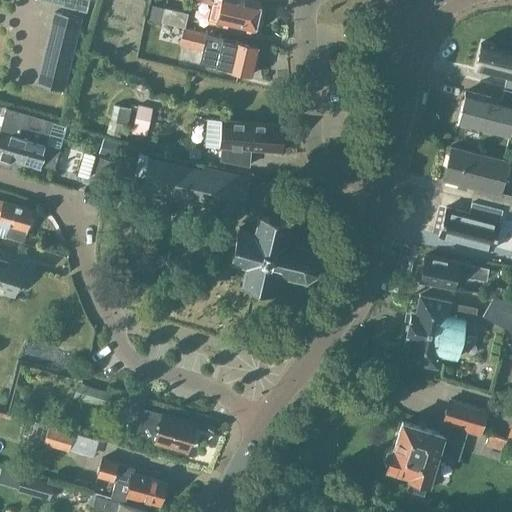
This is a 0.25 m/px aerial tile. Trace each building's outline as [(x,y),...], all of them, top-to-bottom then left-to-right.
[(39,0),(39,1),(87,12),(89,0),(39,0)] [(254,30),(261,3),(248,0),(194,0),(212,4),(209,19),(254,30)] [(149,20),(183,28),(185,28),(188,13),(152,5),(149,20)] [(36,84),(64,91),(81,19),(53,12),(36,84)] [(183,28),(179,47),(183,48),(203,52),(207,34),(207,33),(187,29),(185,28),(183,28)] [(203,52),(200,63),(217,67),(251,76),(258,46),(224,38),(207,34),(203,52)] [(482,43),(475,69),(507,77),(503,89),(511,91),(511,50),(511,45),(511,42),(498,39),(496,46),(482,43)] [(127,81),(126,86),(143,91),(144,86),(127,81)] [(466,91),(458,122),(510,136),(511,127),(511,91),(503,89),(500,101),(466,91)] [(145,137),(147,129),(152,109),(138,105),(131,133),(145,137)] [(0,157),(16,162),(30,115),(6,109),(0,130),(0,157)] [(30,115),(16,162),(40,169),(41,165),(54,169),(60,148),(47,143),(50,130),(47,129),(50,121),(30,115)] [(207,119),(205,146),(222,147),(221,160),(248,165),(249,149),(281,152),(281,148),(283,148),(284,137),(282,137),(283,125),(236,121),(224,120),(207,119)] [(105,140),(101,152),(117,156),(120,144),(105,140)] [(193,148),(189,152),(190,158),(196,159),(200,155),(199,149),(193,148)] [(471,201),(502,209),(511,212),(511,197),(500,195),(508,162),(452,148),(443,180),(475,188),(471,201)] [(108,183),(115,160),(100,156),(94,179),(108,183)] [(202,169),(148,157),(141,192),(222,211),(224,205),(244,210),(249,185),(251,177),(202,166),(202,169)] [(124,186),(120,203),(133,206),(135,201),(137,190),(124,186)] [(32,209),(0,200),(0,223),(9,225),(6,235),(23,240),(32,209)] [(502,209),(471,201),(468,213),(446,207),(439,236),(478,246),(480,235),(494,238),(502,209)] [(261,216),(262,213),(260,212),(259,215),(256,215),(255,217),(258,218),(255,234),(241,231),(242,229),(239,228),(231,266),(233,266),(234,264),(246,267),(241,289),(244,290),(244,287),(272,294),(272,296),(274,297),(275,294),(278,295),(278,292),(276,292),(277,285),(280,285),(280,284),(283,285),(289,281),(289,277),(293,278),(292,281),(295,281),(296,279),(306,281),(307,284),(309,283),(309,281),(318,275),(320,276),(321,274),(319,273),(321,262),(324,261),(323,259),(321,259),(315,250),(317,248),(315,246),(313,248),(303,245),(303,243),(301,242),(300,245),(298,244),(298,241),(295,235),(292,235),(292,233),(289,233),(291,226),(294,226),(295,224),(292,223),(292,220),(290,220),(289,223),(261,216)] [(485,280),(487,268),(425,255),(423,270),(420,269),(418,281),(452,288),(455,274),(474,278),(485,280)] [(0,289),(13,293),(14,290),(17,291),(21,278),(18,277),(22,264),(0,258),(0,289)] [(496,287),(494,297),(503,299),(506,289),(496,287)] [(408,328),(405,342),(410,343),(407,361),(437,367),(440,355),(457,358),(465,319),(474,321),(476,307),(450,302),(451,301),(420,295),(417,311),(416,313),(411,312),(408,328)] [(511,325),(511,302),(492,298),(481,317),(502,328),(510,333),(511,325)] [(108,407),(113,393),(78,382),(73,396),(108,407)] [(478,435),(486,410),(451,399),(443,425),(444,425),(442,433),(402,422),(394,448),(388,452),(385,461),(388,466),(388,467),(410,473),(409,477),(411,478),(407,488),(422,492),(425,481),(428,482),(437,453),(458,459),(467,431),(478,435)] [(187,450),(195,424),(144,409),(140,420),(144,421),(142,429),(146,438),(187,450)] [(79,455),(85,436),(73,433),(72,435),(49,428),(43,444),(79,455)] [(487,433),(484,445),(502,450),(506,439),(487,433)] [(160,505),(166,483),(134,473),(135,469),(102,459),(97,476),(115,481),(110,499),(125,503),(127,496),(160,505)] [(49,500),(54,483),(22,475),(17,491),(49,500)] [(109,511),(146,511),(147,511),(120,504),(96,497),(92,509),(103,511),(104,510),(109,511)]
